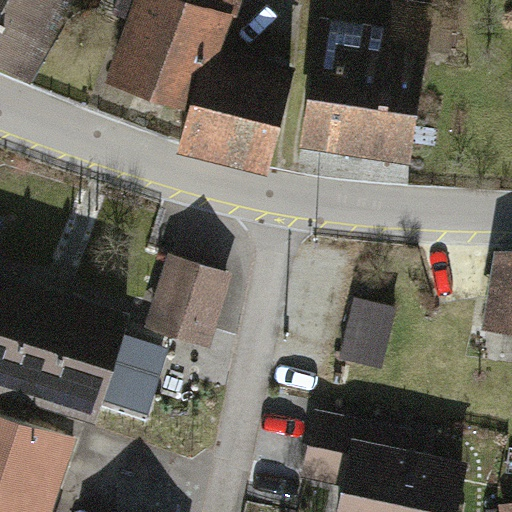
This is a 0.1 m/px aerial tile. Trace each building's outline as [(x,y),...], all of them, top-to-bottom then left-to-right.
[(77,0),(0,0),(0,79),(29,94),(77,0)] [(255,0),(136,0),(112,85),(196,109),(184,150),(269,174),(299,68),(240,51),(255,0)] [(384,0),(382,25),(319,17),(302,153),(409,167),(430,4),(397,0),(384,0)] [(511,254),(491,252),(482,344),(511,346),(511,254)] [(234,279),(167,257),(142,330),(210,353),(234,279)] [(133,300),(0,258),(0,399),(92,429),(133,300)] [(347,347),(388,355),(400,295),(359,288),(347,347)] [(413,430),(313,408),(298,477),(344,488),(338,511),(459,511),(470,466),(408,453),(413,430)] [(51,511),(71,442),(0,421),(0,511),(51,511)]
